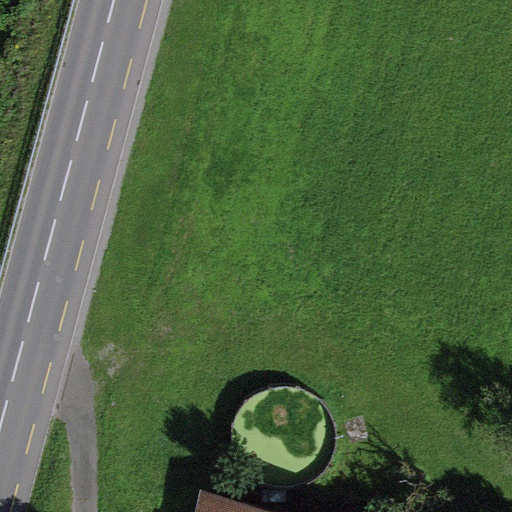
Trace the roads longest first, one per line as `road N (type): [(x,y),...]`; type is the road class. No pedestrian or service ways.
road 1 (primary): [(0,417),(114,0)]
road 2 (track): [(86,511),(79,384),(15,363)]
